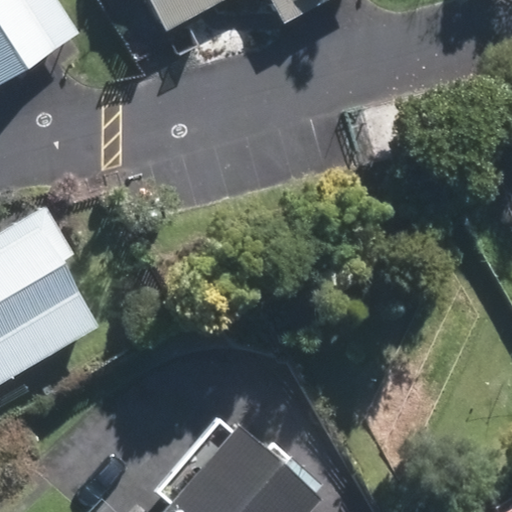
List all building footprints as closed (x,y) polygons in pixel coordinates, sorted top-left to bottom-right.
[(0,0),(0,99),(75,51),(41,0),(0,0)] [(116,0),(148,61),(257,6),(277,46),(356,6),(353,0),(116,0)] [(401,98),(347,108),(369,223),(423,213),(401,98)] [(16,244),(0,252),(0,396),(77,354),(16,244)] [(237,414),(203,454),(153,511),(300,511),(322,487),(237,414)] [(511,511),(511,500),(511,498),(486,511),(511,511)]
